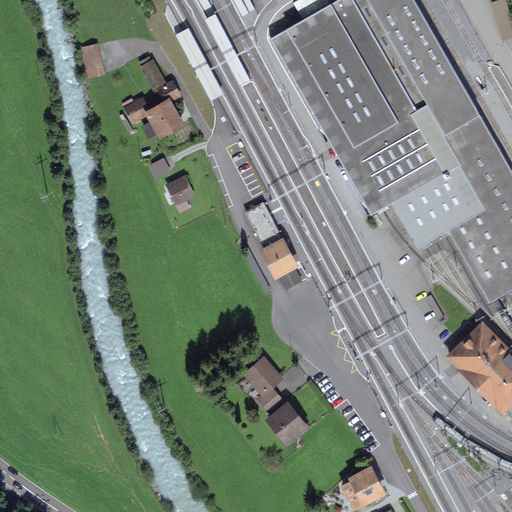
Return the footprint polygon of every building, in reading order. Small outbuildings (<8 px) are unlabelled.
[(233,0),(242,16),(245,14),(249,13),(241,0),(233,0)] [(511,171),(414,0),(334,0),(303,18),(286,28),(287,29),(271,38),(371,213),(392,201),(418,246),(423,243),(433,237),(442,232),(448,229),(489,302),(495,299),(504,293),(511,288),(511,171)] [(511,15),(507,0),(492,0),(504,39),(511,36),(511,15)] [(246,82),(250,80),(216,14),(204,20),(239,86),(246,82)] [(224,94),(189,28),(179,33),(175,35),(212,100),(215,99),(224,94)] [(83,48),(90,75),(103,72),(96,45),(83,48)] [(121,67),(127,78),(141,70),(135,59),(121,67)] [(170,81),(166,84),(152,59),(140,66),(162,104),(167,101),(167,102),(178,95),(170,81)] [(160,132),(179,121),(167,102),(167,101),(162,104),(149,111),(142,98),(125,108),(133,121),(149,112),(154,120),(144,126),(148,134),(158,128),(160,132)] [(156,178),(172,170),(165,156),(149,164),(156,178)] [(170,186),(177,202),(191,195),(185,183),(180,185),(178,181),(170,186)] [(282,237),(264,203),(246,212),(264,248),(260,249),(275,279),(279,276),(286,290),(303,281),(296,268),(299,267),(283,236),(282,237)] [(511,353),(482,323),(449,355),(502,410),(503,409),(511,418),(511,353)] [(264,395),(262,393),(280,378),(263,357),(245,372),(264,395),(259,399),(269,410),(281,401),(271,389),(264,395)] [(269,419),(287,440),(304,426),(287,405),(269,419)] [(355,507),(382,492),(369,467),(351,476),(353,480),(343,485),(355,507)]
